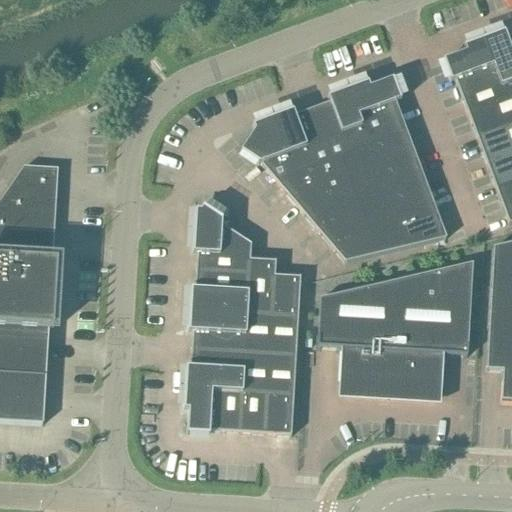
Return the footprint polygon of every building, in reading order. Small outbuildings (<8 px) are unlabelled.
[(511,37),(504,40),(502,35),(482,42),(504,101),(511,97),(511,37)] [(464,55),(446,62),(447,62),(441,65),(449,85),(454,83),(466,115),(504,101),(482,42),(463,50),(464,55)] [(348,98),(368,151),(406,136),(386,84),(348,98)] [(466,115),(476,141),(511,127),(511,97),(504,101),(466,115)] [(348,98),(311,112),(330,165),(340,161),(368,151),(348,98)] [(311,112),(273,126),(285,157),(294,153),(302,175),(330,165),(311,112)] [(275,185),(302,175),(294,153),(285,157),(273,126),(253,134),(242,150),(250,156),(275,185)] [(511,127),(476,141),(485,167),(511,156),(511,127)] [(406,136),(368,151),(340,161),(349,187),(416,162),(406,136)] [(511,156),(485,167),(495,193),(511,186),(511,156)] [(275,185),(294,208),(349,187),(340,161),(330,165),(302,175),(275,185)] [(425,188),(416,162),(349,187),(359,213),(425,188)] [(0,424),(42,427),(44,395),(47,333),(52,333),(56,266),(51,266),(57,171),(23,169),(0,201),(0,424)] [(511,186),(495,193),(508,227),(511,225),(511,186)] [(294,208),(314,230),(359,213),(349,187),(294,208)] [(435,214),(425,188),(359,213),(367,233),(369,239),(435,214)] [(199,214),(198,214),(198,215),(193,214),(190,257),(196,257),(195,274),(248,278),(249,263),(250,248),(218,227),(221,222),(202,210),(199,214)] [(314,230),(328,247),(367,233),(359,213),(314,230)] [(435,214),(369,239),(376,258),(445,241),(435,214)] [(367,233),(328,247),(344,265),(376,258),(369,239),(367,233)] [(511,245),(492,250),(485,373),(501,374),(501,384),(499,406),(511,406),(511,245)] [(273,279),(274,264),(273,264),(249,263),(248,278),(246,317),(271,318),(274,279),(273,279)] [(340,352),(339,360),(337,397),(439,403),(441,366),(442,366),(442,358),(466,359),(471,267),(318,302),(316,351),(340,352)] [(194,292),(188,292),(187,313),(246,317),(248,278),(195,274),(194,292)] [(299,280),(298,280),(274,279),(271,318),(297,320),(299,280)] [(186,335),(191,335),(190,353),(295,359),(297,320),(271,318),(246,317),(187,313),(186,335)] [(189,371),(184,370),(183,391),(241,395),(266,396),(292,398),(295,359),(190,353),(189,371)] [(187,413),(186,433),(186,438),(208,440),(208,434),(238,436),(241,395),(183,391),(181,413),(187,413)] [(238,436),(264,437),(266,396),(241,395),(238,436)] [(290,439),(292,398),(266,396),(264,437),(290,439)]
